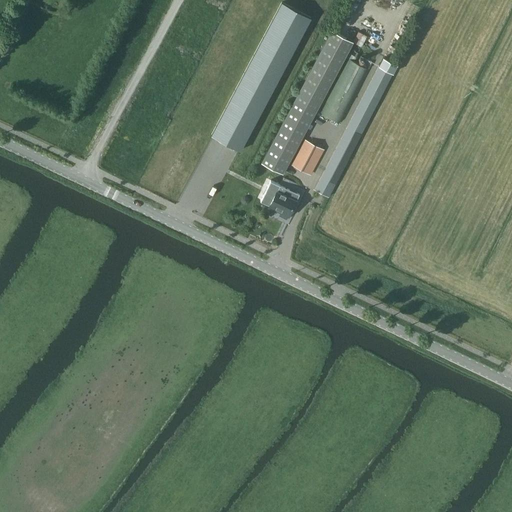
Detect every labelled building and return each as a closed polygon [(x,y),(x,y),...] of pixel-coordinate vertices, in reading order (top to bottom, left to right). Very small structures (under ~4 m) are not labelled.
[(282,2),(211,134),(240,150),(311,17),(282,2)] [(330,29),(294,99),(262,161),(283,172),(352,40),(330,29)] [(354,41),(362,45),(367,34),(359,30),(354,41)] [(335,149),(315,188),(327,194),(329,195),(349,156),(378,101),(382,93),(384,89),(393,71),(397,64),(398,62),(395,61),(384,55),(383,57),(379,64),(335,149)] [(368,70),(349,60),(320,114),(340,124),(368,70)] [(310,172),(323,148),(305,139),(293,163),(310,172)] [(271,180),(261,200),(281,210),(279,213),(286,216),(288,213),(290,214),(300,194),(271,180)]
